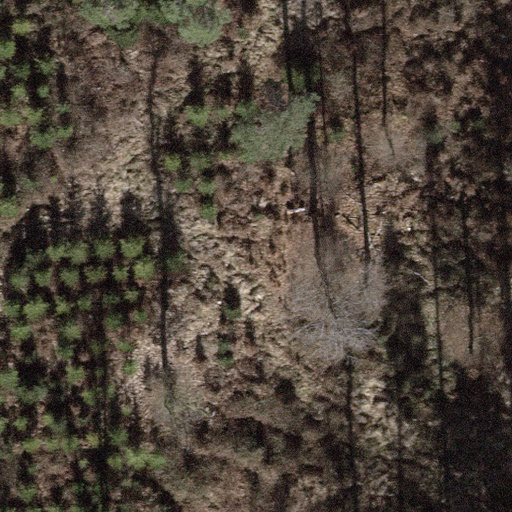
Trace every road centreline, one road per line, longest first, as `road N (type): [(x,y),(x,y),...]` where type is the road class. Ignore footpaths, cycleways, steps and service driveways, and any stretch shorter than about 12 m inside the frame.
road 1 (track): [(320,511),(235,265),(36,128),(0,65)]
road 2 (track): [(0,174),(153,0)]
